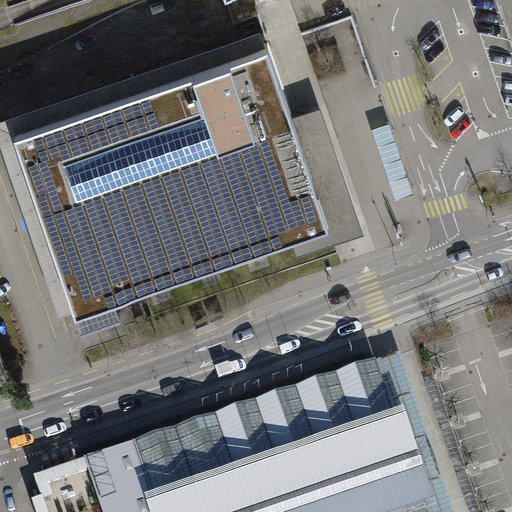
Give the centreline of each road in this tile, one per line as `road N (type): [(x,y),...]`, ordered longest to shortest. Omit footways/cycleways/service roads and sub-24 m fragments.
road 1 (tertiary): [(511,235),(0,431)]
road 2 (tertiary): [(0,444),(511,269)]
